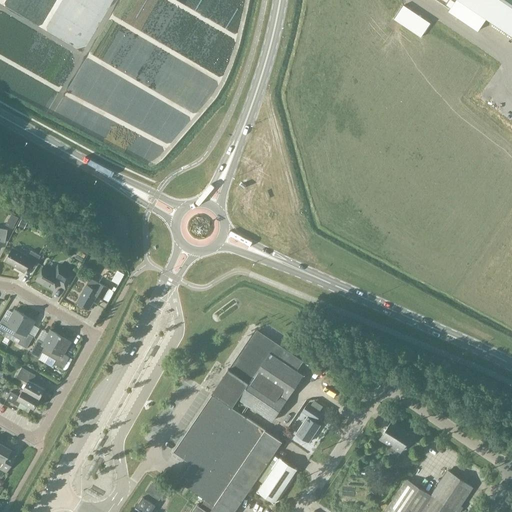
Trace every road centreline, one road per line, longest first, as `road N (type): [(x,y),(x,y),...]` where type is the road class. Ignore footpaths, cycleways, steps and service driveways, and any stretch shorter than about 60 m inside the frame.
road 1 (unclassified): [(298,511),(385,384),(511,472)]
road 2 (secondary): [(51,489),(171,276)]
road 3 (primary): [(511,365),(300,271)]
road 4 (secondary): [(237,140),(280,0)]
road 5 (residential): [(35,440),(95,334)]
road 6 (primary): [(0,116),(106,175)]
